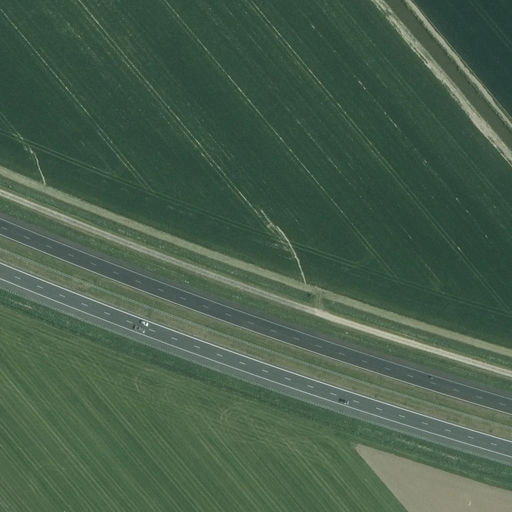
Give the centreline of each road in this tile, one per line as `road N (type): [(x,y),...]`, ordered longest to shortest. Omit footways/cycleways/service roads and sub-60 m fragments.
road 1 (unclassified): [(511,381),(261,300),(0,197)]
road 2 (motorway): [(511,407),(268,329),(0,226)]
road 3 (motorway): [(0,270),(263,371),(511,449)]
